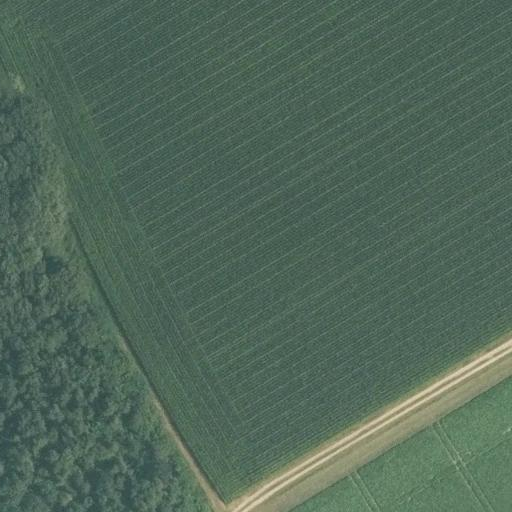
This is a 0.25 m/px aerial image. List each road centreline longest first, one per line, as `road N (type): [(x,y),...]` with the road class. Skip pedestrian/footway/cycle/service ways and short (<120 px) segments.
road 1 (track): [(233,511),(511,344)]
road 2 (track): [(94,313),(211,511)]
